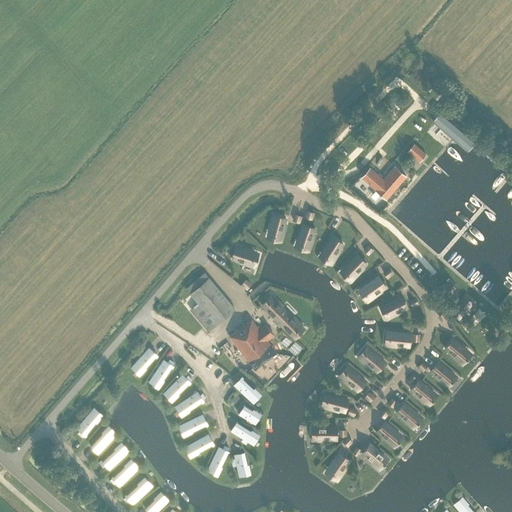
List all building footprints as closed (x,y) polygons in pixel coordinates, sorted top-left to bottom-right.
[(464,129),(440,109),(431,120),(454,140),(466,150),(475,139),(464,129)] [(419,161),(426,153),(414,143),(407,151),(419,161)] [(406,176),(395,166),(384,178),(369,166),(360,177),(386,199),(406,176)] [(273,215),(268,234),(274,235),(273,236),(275,237),(275,236),(282,238),(285,225),(284,224),(286,218),(273,215)] [(303,224),(297,243),(302,245),(302,246),(304,246),(304,245),(311,247),(315,235),(313,234),(315,228),(303,224)] [(343,243),(332,236),(321,252),(326,255),(325,256),(327,257),(328,256),(333,260),(340,249),(339,248),(343,243)] [(373,249),(368,245),(364,249),(368,254),(373,249)] [(235,246),(232,258),(250,264),(252,258),(253,259),(254,257),(252,257),(255,250),(242,246),(242,248),(235,246)] [(366,263),(357,254),(343,268),(347,272),(346,273),(348,274),(348,273),(353,278),(363,268),(361,267),(366,263)] [(392,273),(388,268),(383,272),(387,277),(392,273)] [(194,309),(210,328),(234,308),(209,277),(208,277),(204,272),(185,287),(189,293),(199,305),(194,309)] [(386,286),(378,276),(362,287),(366,292),(365,292),(366,294),(367,293),(371,299),(381,291),(380,290),(386,286)] [(245,279),(241,283),(246,288),(250,283),(245,279)] [(460,317),(475,300),(466,292),(451,309),(460,317)] [(306,322),(269,293),(260,304),(298,333),(306,322)] [(407,307),(402,296),(384,304),(386,309),(385,309),(386,311),(387,310),(390,317),(402,311),(401,310),(407,307)] [(418,303),(416,298),(410,300),(412,306),(418,303)] [(444,312),(439,315),(442,320),(447,317),(444,312)] [(255,369),(276,352),(267,340),(274,335),(265,323),(258,329),(251,319),(229,336),(255,369)] [(410,333),(391,331),(390,337),(389,336),(389,338),(390,338),(389,345),(402,347),(403,345),(409,346),(410,333)] [(148,352),(144,349),(126,370),(127,370),(131,365),(138,372),(152,356),(154,353),(150,350),(148,352)] [(385,361),(370,349),(366,353),(365,352),(364,354),(365,354),(361,360),(371,368),(372,367),(376,371),(385,361)] [(473,366),(458,353),(455,357),(454,357),(453,358),(454,359),(450,363),(455,367),(454,368),(464,376),(469,371),(470,372),(471,370),(470,370),(473,366)] [(160,382),(172,365),(172,364),(174,362),(169,359),(168,361),(163,359),(148,381),(152,376),(160,382)] [(422,362),(418,366),(423,371),(427,366),(422,362)] [(365,380),(350,368),(347,372),(346,371),(345,373),(346,373),(341,379),(351,387),(352,386),(357,390),(365,380)] [(458,383),(443,370),(439,374),(438,374),(437,375),(438,376),(435,380),(440,384),(439,385),(449,393),(453,388),(454,389),(455,387),(454,387),(458,383)] [(175,396),(189,381),(182,373),(163,393),(167,389),(175,396)] [(416,378),(411,374),(407,379),(412,383),(416,378)] [(256,391),(241,377),(234,384),(253,403),(249,399),(256,391)] [(433,392),(418,380),(415,384),(414,383),(413,384),(414,385),(410,389),(415,393),(414,394),(424,403),(429,398),(430,398),(431,397),(430,396),(433,392)] [(196,388),(174,404),(180,413),(203,398),(196,388)] [(348,399),(329,394),(328,399),(326,399),(326,400),(327,401),(325,407),(338,411),(338,409),(345,411),(348,399)] [(392,398),(387,403),(392,407),(396,402),(392,398)] [(243,402),(237,411),(254,421),(260,412),(252,406),(251,407),(243,402)] [(78,426),(87,433),(103,416),(93,407),(86,415),(87,415),(78,426)] [(383,409),(378,414),(383,417),(387,412),(383,409)] [(210,425),(204,416),(181,429),(181,430),(186,427),(191,436),(210,425)] [(418,429),(403,416),(400,420),(399,420),(398,421),(398,422),(395,426),(400,430),(399,431),(409,439),(414,434),(414,435),(416,434),(415,433),(418,429)] [(235,418),(230,428),(253,442),(259,432),(251,426),(250,427),(235,418)] [(336,426),(317,426),(317,431),(316,431),(316,433),(317,433),(317,440),(330,440),(330,439),(337,439),(336,426)] [(85,445),(94,454),(110,437),(101,428),(94,435),(95,436),(85,445)] [(404,445),(389,432),(386,436),(385,436),(384,437),(385,438),(381,442),(386,446),(385,447),(395,455),(400,450),(401,451),(402,450),(401,449),(404,445)] [(195,453),(213,442),(208,433),(184,446),(184,447),(190,444),(195,453)] [(352,441),(347,437),(343,441),(347,445),(352,441)] [(99,460),(107,468),(124,451),(114,442),(107,450),(108,451),(99,460)] [(217,443),(206,468),(216,473),(221,464),(219,463),(227,447),(217,443)] [(385,456),(370,443),(366,447),(365,447),(364,448),(365,449),(362,453),(367,457),(366,458),(376,466),(380,461),(381,462),(382,460),(381,460),(385,456)] [(232,451),(238,474),(250,471),(247,461),(246,461),(243,448),(232,451)] [(347,458),(336,451),(325,467),(330,470),(329,471),(330,472),(331,471),(337,475),(344,464),(343,463),(347,458)] [(127,463),(112,477),(119,485),(139,466),(135,470),(127,463)] [(141,481),(125,496),(123,498),(127,502),(129,500),(132,503),(153,485),(152,485),(148,489),(141,481)] [(143,505),(149,511),(151,511),(168,497),(159,487),(151,494),(152,495),(143,505)] [(478,511),(464,495),(456,501),(452,497),(465,511),(478,511)]
